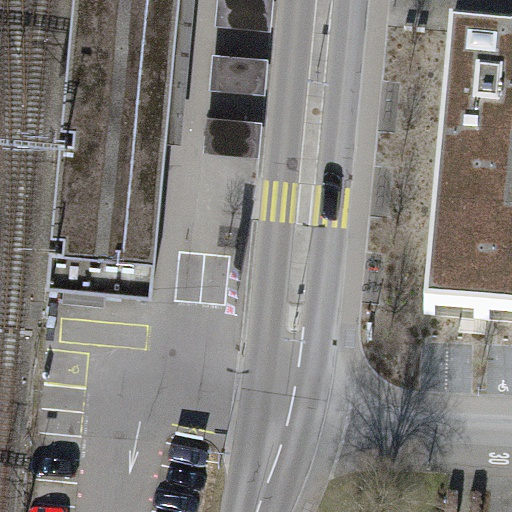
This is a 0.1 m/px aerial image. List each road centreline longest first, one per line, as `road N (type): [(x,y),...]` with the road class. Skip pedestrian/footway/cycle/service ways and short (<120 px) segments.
road 1 (secondary): [(325,0),(280,426)]
road 2 (residential): [(511,447),(280,426)]
